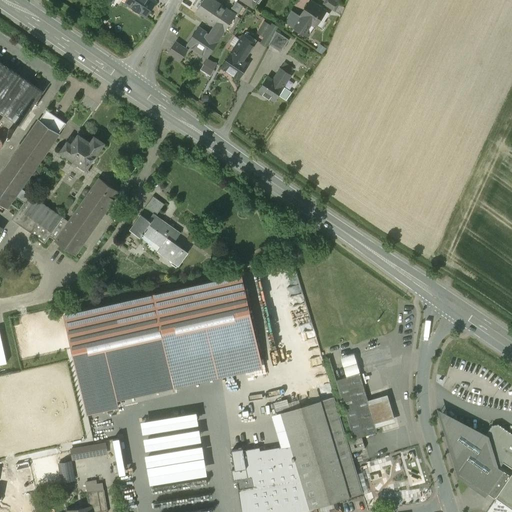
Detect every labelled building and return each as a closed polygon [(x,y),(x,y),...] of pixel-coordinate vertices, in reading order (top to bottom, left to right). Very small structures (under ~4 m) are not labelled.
[(156,3),(152,0),(128,0),(126,3),(146,17),(156,3)] [(236,16),(212,0),(204,0),(195,14),(203,19),(204,17),(216,25),(214,27),(224,34),(225,31),(232,22),(236,16)] [(340,4),(333,0),(326,0),(324,4),(335,11),(340,4)] [(310,1),(300,16),(301,16),(294,27),(305,34),(312,24),(316,27),(321,20),(324,21),(329,14),(326,12),(327,12),(310,1)] [(232,22),(225,31),(229,34),(235,24),(232,22)] [(272,26),(265,22),(258,33),(265,37),(261,43),(268,47),(269,45),(276,31),(278,27),(273,24),(272,26)] [(209,35),(199,28),(188,44),(188,45),(208,58),(224,34),(214,27),(209,35)] [(289,40),(276,31),(269,45),(281,53),(289,40)] [(246,33),(222,67),(239,79),(249,64),(243,61),(257,40),(246,33)] [(185,49),(176,43),(169,54),(180,61),(187,50),(186,49),(188,45),(185,49)] [(101,54),(100,57),(110,63),(112,60),(101,54)] [(44,92),(0,61),(0,111),(0,112),(20,126),(44,92)] [(284,61),(272,79),(267,76),(257,91),(274,102),(292,75),(290,74),(294,68),(284,61)] [(67,124),(47,110),(46,110),(46,111),(40,120),(39,120),(59,134),(60,134),(59,134),(66,124),(67,124)] [(39,120),(0,176),(0,203),(8,208),(11,204),(21,189),(59,134),(39,120)] [(91,143),(79,135),(72,145),(68,142),(61,152),(87,170),(105,144),(95,137),(91,143)] [(56,241),(56,242),(75,256),(119,193),(100,179),(69,222),(56,241)] [(69,222),(21,189),(11,204),(19,210),(52,234),(50,237),(56,241),(69,222)] [(154,196),(146,208),(154,213),(157,216),(165,204),(154,196)] [(52,234),(19,210),(12,221),(45,244),(50,237),(52,234)] [(180,234),(161,221),(162,219),(157,216),(154,213),(149,220),(141,215),(130,230),(141,238),(143,235),(144,236),(145,234),(157,242),(158,241),(162,244),(160,247),(161,247),(158,252),(179,266),(189,252),(174,242),(180,234)] [(239,273),(155,292),(175,381),(260,362),(239,273)] [(341,358),(347,377),(360,373),(355,354),(341,358)] [(369,402),(360,373),(347,377),(336,381),(353,440),(362,437),(378,432),(377,428),(369,402)] [(162,381),(107,390),(121,474),(176,464),(167,410),(164,394),(162,381)] [(178,392),(164,394),(167,410),(181,408),(178,392)] [(199,450),(206,448),(199,396),(191,397),(199,450)] [(334,396),(282,412),(291,445),(311,509),(363,493),(334,396)] [(387,397),(369,402),(377,428),(394,423),(387,397)] [(190,462),(181,408),(167,410),(176,464),(190,462)] [(492,431),(487,434),(488,436),(486,439),(441,415),(459,474),(495,499),(496,498),(511,474),(511,437),(498,428),(494,428),(492,431)] [(353,440),(348,441),(352,453),(366,449),(362,437),(353,440)] [(291,445),(260,451),(260,448),(248,450),(249,452),(246,455),(244,455),(248,478),(240,479),(238,483),(239,490),(242,511),(294,511),(311,509),(291,445)] [(88,446),(72,449),(73,457),(89,454),(88,446)] [(71,462),(60,464),(63,481),(74,479),(71,462)] [(511,474),(496,498),(511,508),(511,474)] [(103,483),(86,486),(87,492),(104,490),(103,483)] [(87,492),(90,507),(91,511),(99,511),(108,510),(105,490),(104,490),(87,492)]
